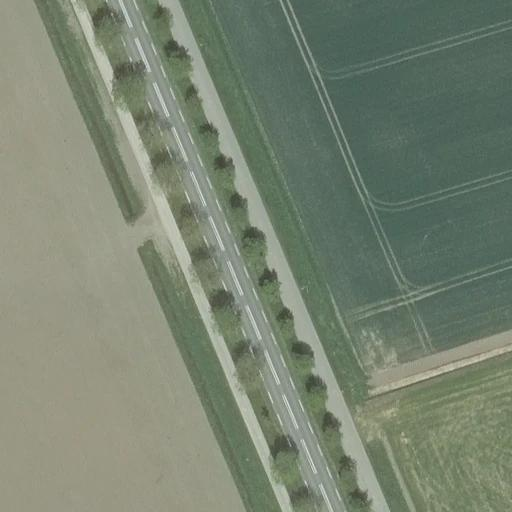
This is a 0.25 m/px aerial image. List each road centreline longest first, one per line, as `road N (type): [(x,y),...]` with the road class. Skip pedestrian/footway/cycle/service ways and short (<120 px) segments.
road 1 (unclassified): [(288,511),(76,0)]
road 2 (unclassified): [(378,511),(167,0)]
road 3 (primary): [(330,511),(119,0)]
